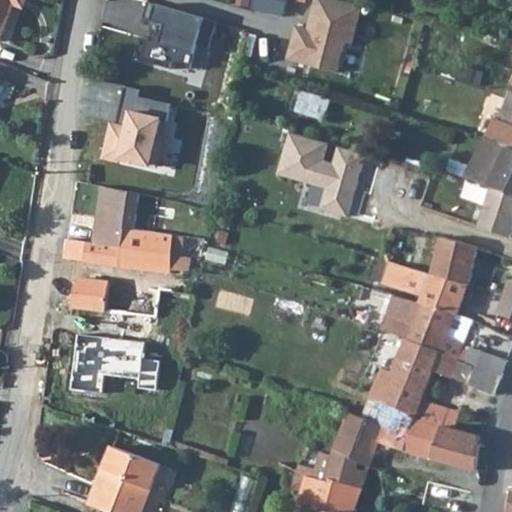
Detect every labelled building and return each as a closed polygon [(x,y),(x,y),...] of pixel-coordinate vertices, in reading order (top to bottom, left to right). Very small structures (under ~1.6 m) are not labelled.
[(0,0),(0,35),(2,36),(17,0),(0,0)] [(286,15),(290,0),(258,0),(257,8),(286,15)] [(364,11),(323,0),(320,0),(312,31),(298,27),(289,61),(338,74),(347,44),(354,46),(364,11)] [(209,20),(157,4),(143,51),(194,67),(209,20)] [(497,92),(501,82),(487,76),(483,86),(497,92)] [(139,93),(127,90),(110,160),(154,171),(170,105),(138,97),(139,93)] [(305,91),(300,111),(328,119),(334,99),(305,91)] [(488,135),(511,145),(511,94),(501,118),(496,116),(488,135)] [(511,145),(488,135),(473,164),(460,158),(453,172),(473,179),(503,189),(511,192),(511,145)] [(327,147),(294,137),(283,175),(326,188),(320,206),(357,217),(364,194),(369,195),(380,160),(340,148),(334,167),(321,164),(327,147)] [(126,191),(103,185),(94,241),(132,247),(136,228),(142,194),(126,191)] [(511,192),(503,189),(487,230),(511,238),(511,192)] [(66,257),(154,269),(160,233),(136,228),(132,247),(94,241),(69,237),(66,257)] [(178,236),(175,267),(194,269),(197,237),(178,236)] [(442,237),(434,273),(471,284),(474,273),(480,249),(442,237)] [(385,284),(424,295),(421,304),(460,315),(463,307),(471,284),(434,273),(391,261),(385,284)] [(59,301),(160,316),(164,289),(63,274),(59,301)] [(511,280),(502,311),(511,313),(511,280)] [(443,350),(462,358),(477,319),(460,315),(421,304),(415,322),(410,338),(443,350)] [(415,322),(391,314),(384,330),(410,338),(415,322)] [(431,383),(435,370),(443,350),(410,338),(397,372),(431,383)] [(507,371),(511,362),(511,357),(486,348),(481,361),(507,371)] [(435,370),(455,377),(462,358),(443,350),(435,370)] [(479,364),(472,383),(499,393),(506,374),(479,364)] [(382,439),(406,447),(425,396),(431,383),(397,372),(386,369),(375,396),(382,398),(380,403),(386,405),(380,423),(374,437),(382,439)] [(453,431),(456,432),(463,409),(425,396),(406,447),(443,458),(453,431)] [(337,444),(373,464),(382,439),(374,437),(380,423),(348,413),(337,444)] [(453,431),(443,458),(477,469),(482,441),(456,432),(453,431)] [(143,511),(163,463),(117,444),(107,467),(110,468),(103,487),(97,485),(90,503),(113,511),(143,511)] [(331,474),(365,486),(373,464),(337,444),(334,451),(310,445),(298,469),(302,470),(328,477),(331,474)] [(310,503),(307,511),(356,511),(365,486),(331,474),(328,477),(302,470),(298,485),(307,489),(304,501),(310,503)]
